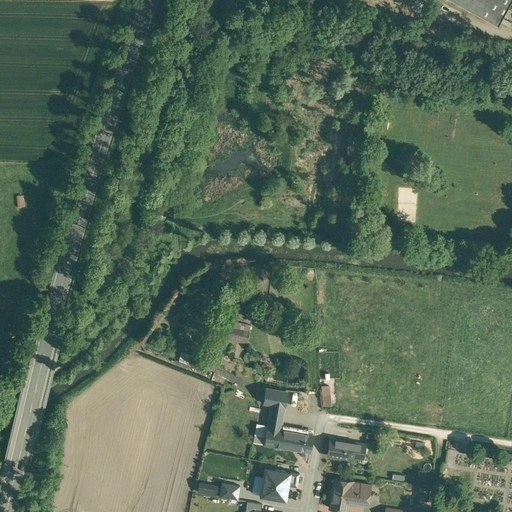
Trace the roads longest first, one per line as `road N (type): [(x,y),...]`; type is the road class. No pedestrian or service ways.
road 1 (primary): [(5,511),(70,252),(148,0)]
road 2 (unknown): [(286,30),(277,20),(250,19),(207,45),(190,72),(162,232),(131,295),(61,369),(0,394)]
road 3 (residential): [(511,76),(439,79),(395,68),(344,41),(286,30),(272,43),(266,79)]
road 4 (residential): [(305,511),(321,415),(511,443)]
